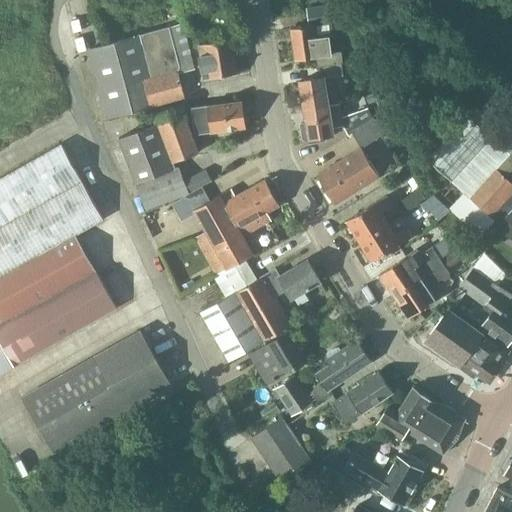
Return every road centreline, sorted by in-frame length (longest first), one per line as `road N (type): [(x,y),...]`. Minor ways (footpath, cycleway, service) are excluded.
road 1 (residential): [(255,485),(52,47),(51,0)]
road 2 (residential): [(499,419),(382,339),(282,165),(252,0)]
